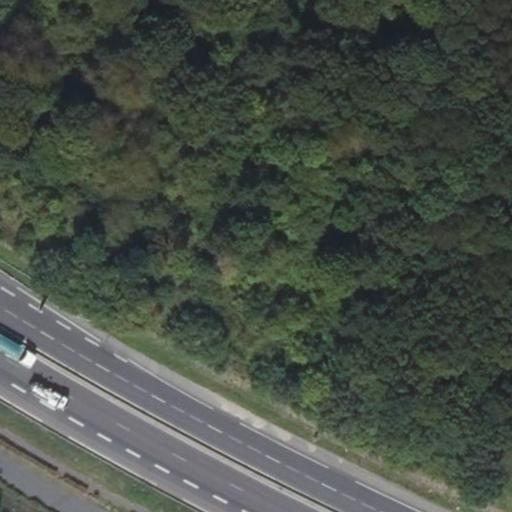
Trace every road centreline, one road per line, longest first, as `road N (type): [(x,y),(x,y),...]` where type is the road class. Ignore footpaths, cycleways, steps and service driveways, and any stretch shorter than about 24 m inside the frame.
road 1 (primary): [(377,511),(0,307)]
road 2 (primary): [(0,365),(268,511)]
